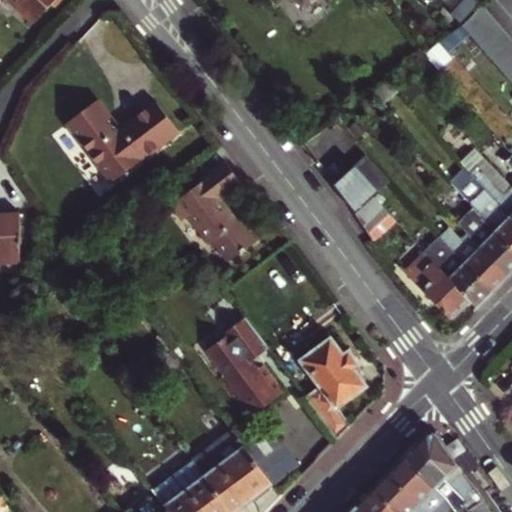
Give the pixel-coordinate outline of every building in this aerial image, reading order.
[(4,0),(33,29),(53,12),(50,10),(63,1),(61,0),(4,0)] [(511,39),(503,28),(484,6),(463,22),(469,29),(511,81),(511,39)] [(452,42),(469,29),(463,22),(447,35),(452,42)] [(384,101),(400,88),(392,77),(375,90),(384,101)] [(98,101),(68,123),(113,182),(180,132),(157,103),(120,130),(98,101)] [(376,198),(394,183),(371,155),(336,184),(359,212),(376,198)] [(201,187),(168,212),(179,227),(185,223),(206,251),(209,249),(221,265),(251,243),(239,228),(235,231),(217,207),(238,192),(221,168),(199,184),(201,187)] [(511,185),(497,169),(481,184),(491,196),(503,210),(511,219),(511,185)] [(491,196),(475,210),(496,235),(511,251),(511,219),(503,210),(491,196)] [(376,198),(359,212),(377,236),(395,221),(376,198)] [(19,207),(0,207),(0,262),(21,262),(19,207)] [(511,251),(496,235),(475,210),(458,224),(473,240),(507,278),(511,272),(511,251)] [(507,278),(473,240),(465,246),(450,230),(441,239),(492,293),(507,278)] [(492,293),(441,239),(424,255),(469,303),(476,309),(492,293)] [(255,249),(251,243),(221,265),(226,271),(255,249)] [(469,303),(424,255),(406,271),(452,319),(469,303)] [(0,331),(11,324),(3,314),(0,316),(0,331)] [(268,348),(246,318),(226,333),(228,336),(206,353),(210,358),(204,362),(247,420),(282,394),(263,368),(257,372),(250,362),(268,348)] [(337,441),(350,427),(338,409),(367,388),(355,372),(361,368),(350,354),(344,358),(332,340),(302,363),(320,388),(305,398),(337,441)] [(184,366),(174,353),(163,361),(173,374),(184,366)] [(140,391),(130,377),(120,385),(130,399),(140,391)] [(272,433),(248,451),(257,464),(282,446),(272,433)] [(490,511),(439,440),(438,438),(436,435),(426,434),(416,444),(425,451),(427,453),(449,473),(445,478),(455,488),(460,493),(463,495),(460,499),(468,511),(490,511)] [(236,436),(196,465),(230,511),(236,511),(273,485),(265,475),(257,464),(248,451),(236,436)] [(285,444),(282,446),(257,464),(265,475),(273,485),(275,487),(302,467),(285,444)] [(416,444),(404,457),(446,497),(450,503),(453,508),(460,499),(463,495),(460,493),(455,488),(445,478),(449,473),(427,453),(425,451),(416,444)] [(441,503),(446,497),(404,457),(389,472),(430,511),(442,511),(447,508),(441,503)] [(168,511),(230,511),(196,465),(192,460),(152,490),(162,504),(168,511)] [(430,511),(389,472),(373,488),(397,511),(430,511)] [(0,505),(9,498),(0,488),(0,505)] [(397,511),(373,488),(361,502),(371,511),(397,511)] [(168,511),(162,504),(151,511),(147,511),(140,502),(125,511),(168,511)] [(350,511),(371,511),(361,502),(350,511)]
